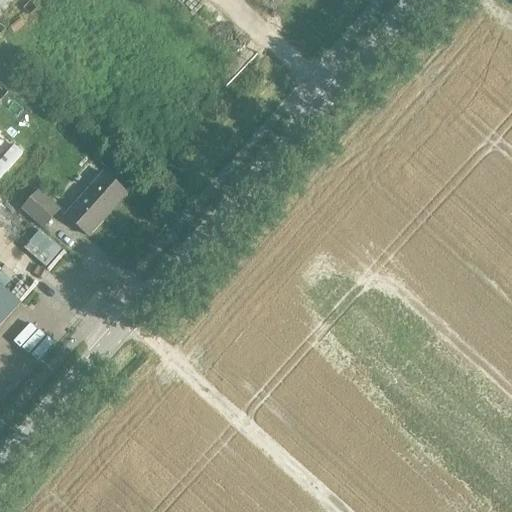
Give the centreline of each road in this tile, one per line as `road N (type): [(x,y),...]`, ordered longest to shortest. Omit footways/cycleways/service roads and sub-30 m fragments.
road 1 (tertiary): [(0,465),(414,0)]
road 2 (track): [(130,318),(344,511)]
